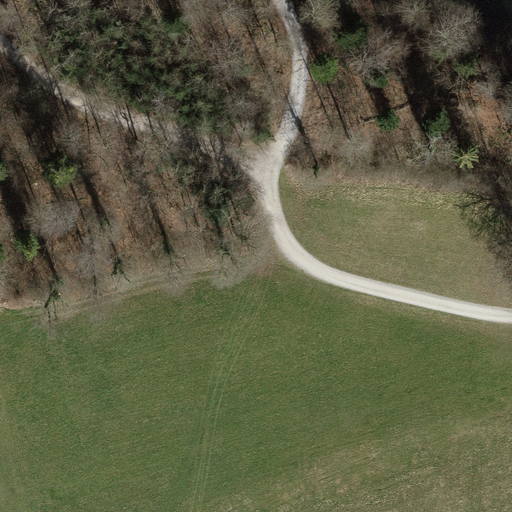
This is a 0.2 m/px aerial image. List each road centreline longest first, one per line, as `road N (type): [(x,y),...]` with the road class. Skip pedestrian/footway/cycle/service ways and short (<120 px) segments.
road 1 (track): [(271,168),(278,230),(315,270),(441,305),(511,315)]
road 2 (track): [(0,42),(90,104),(271,168)]
road 3 (track): [(271,168),(301,69),(282,0)]
